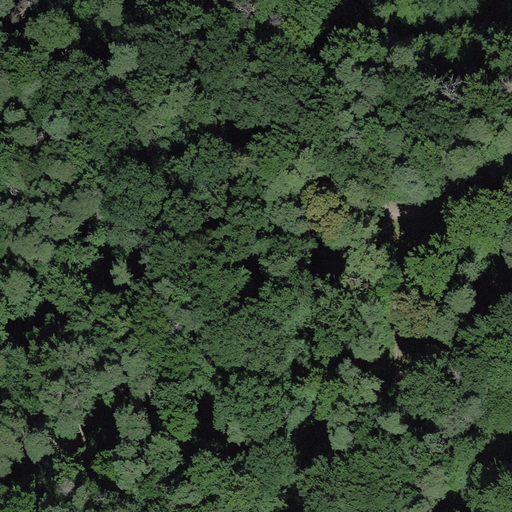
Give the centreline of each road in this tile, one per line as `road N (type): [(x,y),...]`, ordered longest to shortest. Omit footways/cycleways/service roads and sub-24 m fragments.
road 1 (track): [(511,179),(396,217),(357,206),(322,175),(308,134),(315,84),(348,48),(416,34),(511,38)]
road 2 (track): [(396,217),(399,511)]
